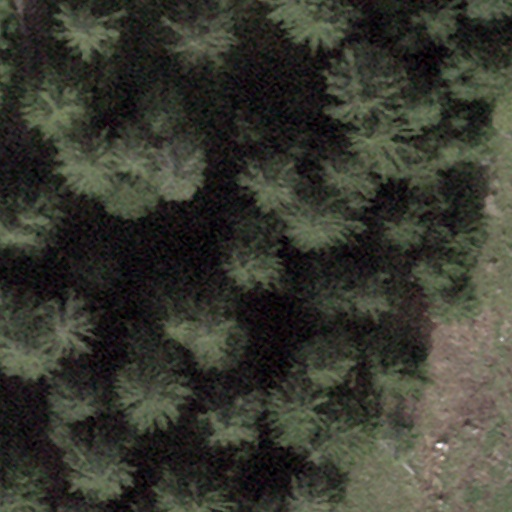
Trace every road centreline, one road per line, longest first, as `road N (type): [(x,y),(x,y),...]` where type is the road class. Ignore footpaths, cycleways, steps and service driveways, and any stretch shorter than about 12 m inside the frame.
road 1 (track): [(29,0),(36,100),(0,186)]
road 2 (track): [(0,337),(43,511)]
